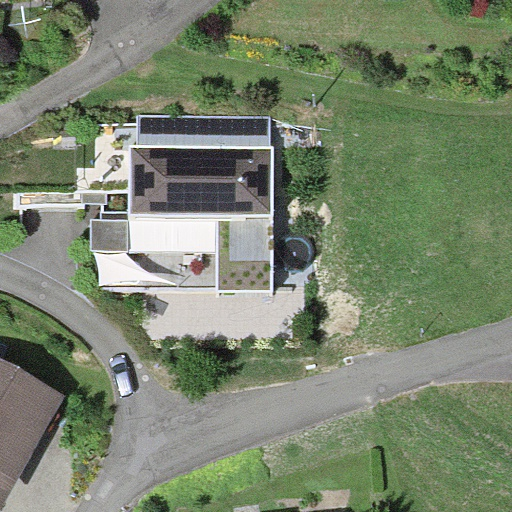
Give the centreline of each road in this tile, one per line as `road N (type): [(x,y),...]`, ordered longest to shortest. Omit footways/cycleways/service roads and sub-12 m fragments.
road 1 (residential): [(139,446),(250,420),(511,337)]
road 2 (residential): [(0,273),(49,297),(105,347),(124,379),(139,446)]
road 3 (residential): [(184,0),(0,120)]
